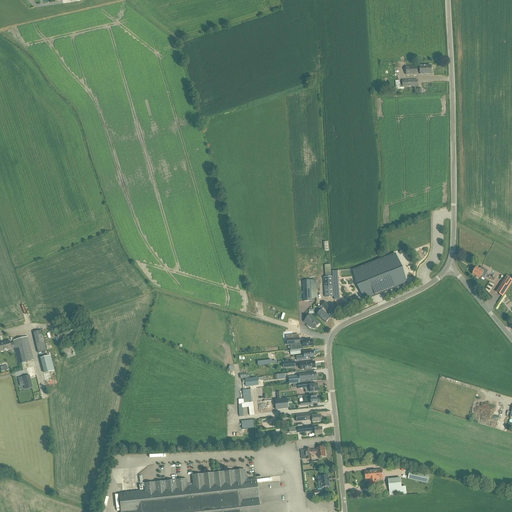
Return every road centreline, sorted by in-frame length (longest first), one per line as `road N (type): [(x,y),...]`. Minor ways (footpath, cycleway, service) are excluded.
road 1 (unclassified): [(344,511),(331,336),(448,266)]
road 2 (unclassified): [(448,266),(447,0)]
road 3 (unknown): [(295,511),(287,472),(267,456),(133,460),(112,477),(108,511)]
